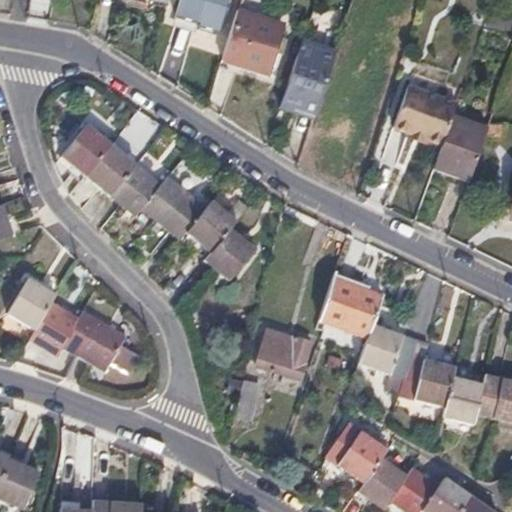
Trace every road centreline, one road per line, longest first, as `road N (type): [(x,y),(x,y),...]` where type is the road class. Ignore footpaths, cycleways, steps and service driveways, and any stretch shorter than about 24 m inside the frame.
road 1 (residential): [(22,41),(73,53),(286,190),(511,291)]
road 2 (residential): [(22,41),(17,70),(36,158),(67,215),(176,341),(192,454)]
road 3 (residential): [(192,454),(0,382)]
